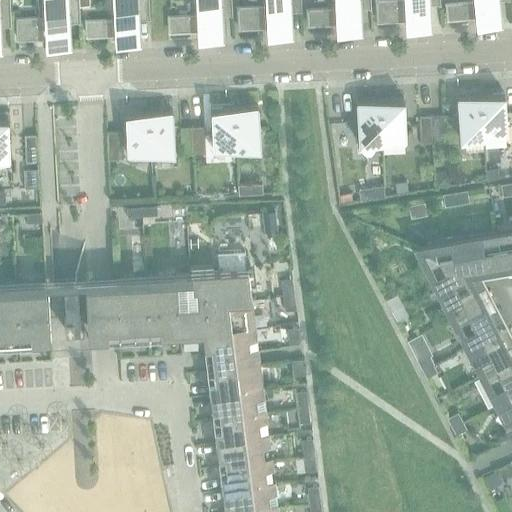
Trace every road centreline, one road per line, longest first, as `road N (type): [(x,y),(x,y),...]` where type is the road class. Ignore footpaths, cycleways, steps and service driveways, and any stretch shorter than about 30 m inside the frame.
road 1 (residential): [(88,72),(511,48)]
road 2 (residential): [(108,397),(88,72)]
road 3 (residential): [(192,511),(181,421),(172,401),(145,397)]
